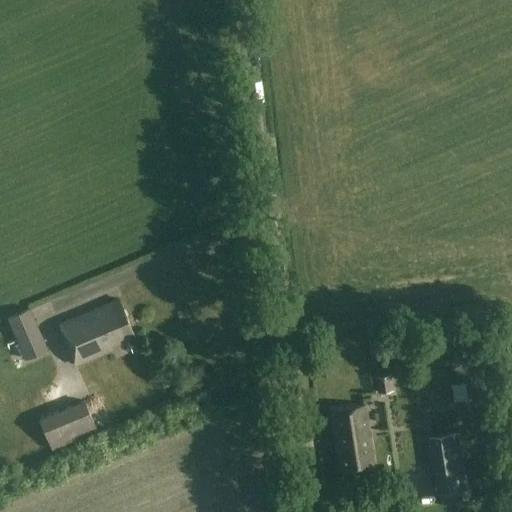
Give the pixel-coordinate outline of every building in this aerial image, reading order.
[(135,336),(120,299),(59,324),(76,365),(113,350),(112,346),(135,336)] [(47,350),(30,309),(6,319),(24,360),(47,350)] [(97,431),(84,401),(39,420),(52,450),(97,431)] [(374,467),(365,404),(331,409),(341,472),(374,467)] [(467,489),(458,433),(428,437),(437,494),(467,489)]
